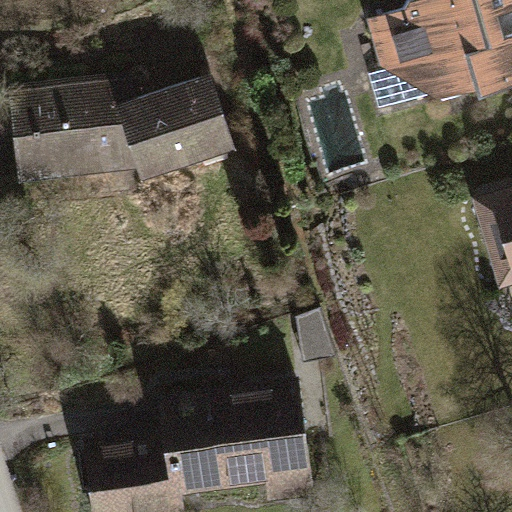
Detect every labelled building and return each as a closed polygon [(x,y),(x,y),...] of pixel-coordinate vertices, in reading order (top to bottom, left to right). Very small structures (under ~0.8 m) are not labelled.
[(413,19),(371,31),(384,75),(369,79),(382,123),(481,94),(484,102),(511,94),(511,0),(443,0),(411,9),(413,19)] [(216,78),(138,102),(137,81),(16,91),(24,187),(139,178),(141,186),(241,155),(216,78)] [(511,293),(511,186),(474,197),(501,296),(511,293)] [(302,323),(307,365),(341,364),(326,312),(302,323)] [(172,436),(181,505),(316,488),(302,384),(168,401),(172,436)] [(85,447),(93,511),(182,511),(181,505),(172,436),(85,447)]
